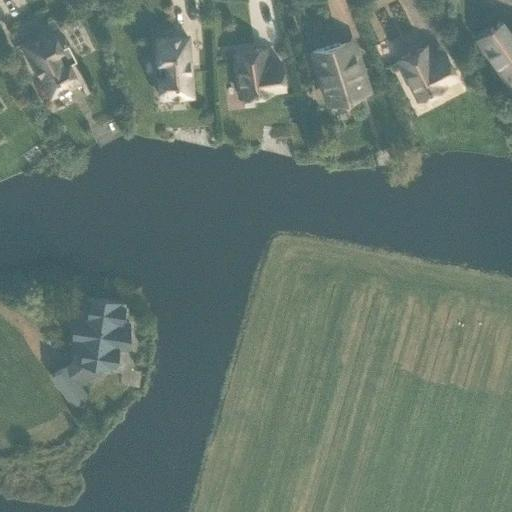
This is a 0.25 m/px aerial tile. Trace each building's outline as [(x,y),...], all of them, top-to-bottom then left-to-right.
[(502,22),(478,39),(510,82),(511,80),(511,31),(510,33),(502,22)] [(67,36),(81,58),(92,50),(78,29),(67,36)] [(77,82),(50,30),(23,45),(50,96),(77,82)] [(187,37),(156,40),(157,60),(154,62),(155,75),(158,77),(159,97),(190,96),(187,37)] [(351,40),(311,53),(327,104),(368,92),(351,40)] [(424,47),(397,60),(417,100),(444,86),(443,84),(456,78),(444,55),(431,61),(424,47)] [(284,89),(280,63),(266,65),(264,49),(234,53),(240,97),(270,92),(270,91),(284,89)] [(74,322),(73,327),(73,330),(78,336),(74,359),(76,359),(76,361),(68,368),(66,365),(52,376),(72,404),(87,393),(78,381),(91,370),(93,361),(113,364),(116,346),(125,347),(128,321),(120,320),(123,301),(84,295),(80,318),(74,322)]
